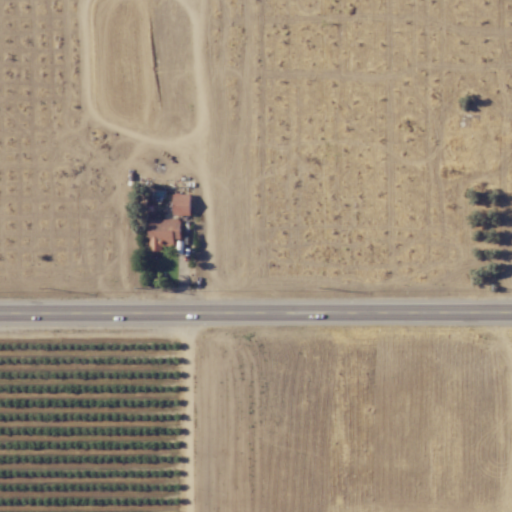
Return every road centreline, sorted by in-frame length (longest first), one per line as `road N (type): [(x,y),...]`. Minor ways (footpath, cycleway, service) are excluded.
road 1 (secondary): [(0,312),(511,311)]
road 2 (residential): [(416,0),(270,311)]
road 3 (residential): [(318,310),(453,0)]
